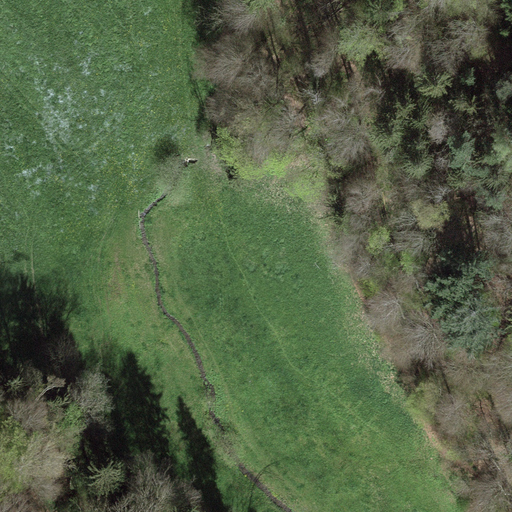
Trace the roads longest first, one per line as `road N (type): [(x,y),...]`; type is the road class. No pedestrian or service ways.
road 1 (track): [(186,139),(134,183),(80,208),(36,249),(33,308),(48,379),(97,491),(126,511)]
road 2 (track): [(186,139),(201,159),(262,194),(348,343),(463,511)]
road 3 (track): [(199,0),(210,73),(186,139)]
